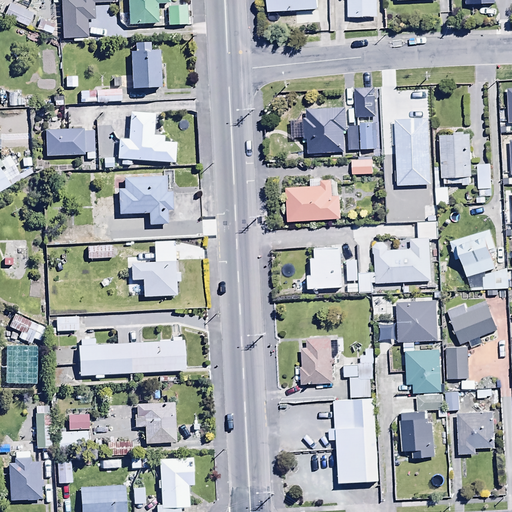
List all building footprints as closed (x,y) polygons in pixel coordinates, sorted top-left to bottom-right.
[(93,5),(113,5),(113,0),(60,0),(62,41),(87,41),(87,23),(93,22),(93,5)] [(126,0),(128,29),(157,27),(156,8),(168,7),(167,0),(126,0)] [(267,0),(269,16),(317,13),(316,0),(267,0)] [(376,0),(347,0),(348,21),(377,21),(376,0)] [(8,5),(2,19),(26,29),(33,16),(8,5)] [(186,8),(166,9),(168,29),(187,28),(186,8)] [(130,56),(131,79),(113,80),(113,90),(131,89),(131,93),(160,92),(159,53),(151,54),(150,47),(134,48),(134,56),(130,56)] [(65,90),(76,90),(76,71),(65,71),(65,90)] [(375,90),(354,91),(356,121),(376,119),(375,90)] [(79,92),(79,105),(120,105),(120,92),(79,92)] [(344,136),(347,136),(347,129),(346,111),(306,113),(306,121),(303,121),(304,143),(307,143),(308,157),(345,156),(344,136)] [(163,146),(163,140),(154,140),(155,118),(129,116),(128,132),(117,131),(115,162),(121,163),(121,168),(130,169),(131,163),(174,166),(175,147),(163,146)] [(394,129),(396,160),(397,190),(431,188),(427,121),(394,123),(394,129)] [(359,128),(361,152),(378,151),(377,127),(359,128)] [(361,152),(359,128),(347,129),(347,136),(348,153),(361,152)] [(396,160),(394,129),(381,130),(382,152),(388,152),(388,160),(396,160)] [(45,159),(84,158),(83,156),(86,155),(86,162),(94,162),(93,135),(82,135),(82,133),(44,134),(45,159)] [(454,139),(439,140),(441,182),(444,182),(444,187),(462,186),(462,189),(469,189),(469,181),(471,181),(469,138),(463,138),(463,135),(453,136),(454,139)] [(0,171),(0,195),(32,176),(29,171),(18,178),(16,174),(18,173),(9,159),(0,164),(0,165),(4,172),(2,174),(0,171)] [(352,178),(372,177),(372,163),(352,163),(352,178)] [(484,206),(484,199),(490,199),(489,165),(476,165),(477,199),(476,199),(476,206),(484,206)] [(165,180),(123,182),(123,193),(118,193),(118,218),(149,217),(149,227),(167,227),(166,213),(171,213),(171,197),(165,197),(165,180)] [(341,223),(340,199),(332,199),(331,185),(320,185),(320,190),(285,192),(287,226),(341,223)] [(448,208),(448,190),(435,190),(435,208),(448,208)] [(417,242),(428,242),(437,242),(436,209),(423,209),(424,216),(419,216),(419,225),(417,226),(417,242)] [(100,229),(100,226),(93,226),(92,244),(120,244),(120,229),(100,229)] [(482,276),(486,275),(495,272),(490,257),(496,255),(489,232),(449,245),(455,263),(460,262),(466,281),(482,276)] [(428,242),(417,242),(410,242),(410,253),(388,253),(387,250),(384,246),(377,245),(372,250),(372,258),(374,258),(375,275),(375,285),(403,284),(403,296),(415,296),(415,284),(429,284),(428,242)] [(87,248),(87,261),(112,261),(112,248),(87,248)] [(340,249),(314,250),(314,260),(310,260),(310,277),(306,277),(307,291),(342,289),(340,249)] [(179,276),(174,276),(174,266),(129,267),(129,282),(143,282),(143,300),(174,300),(174,285),(179,285),(179,276)] [(482,276),(483,293),(487,293),(487,298),(498,298),(498,293),(508,293),(507,271),(486,277),(486,275),(482,276)] [(359,287),(359,297),(372,297),(372,285),(375,285),(375,275),(358,275),(359,287)] [(131,292),(131,284),(120,284),(119,299),(140,299),(140,292),(131,292)] [(359,297),(359,287),(347,287),(348,297),(359,297)] [(497,334),(484,302),(466,310),(464,304),(445,311),(460,348),(469,345),(471,351),(483,346),(481,340),(497,334)] [(396,326),(397,341),(397,346),(437,345),(436,304),(395,306),(396,326)] [(30,346),(33,341),(41,344),(47,332),(14,317),(8,329),(20,335),(18,340),(30,346)] [(56,320),(56,334),(78,334),(78,320),(56,320)] [(397,341),(396,326),(378,327),(379,342),(397,341)] [(78,379),(94,378),(94,381),(103,381),(103,378),(184,374),(183,344),(180,344),(180,341),(171,341),(171,345),(93,349),(93,341),(80,342),(80,349),(77,350),(78,379)] [(330,367),(328,342),(308,343),(308,352),(301,352),(302,370),(300,370),(301,388),(333,386),(332,367),(330,367)] [(468,351),(446,351),(446,382),(468,382),(468,351)] [(413,388),(414,396),(442,395),(440,353),(404,355),(406,389),(413,388)] [(7,376),(0,378),(0,390),(3,389),(4,392),(12,389),(7,376)] [(492,392),(476,393),(476,401),(493,400),(492,392)] [(458,394),(445,394),(446,413),(459,413),(458,394)] [(375,480),(371,398),(334,400),(338,481),(375,480)] [(442,398),(415,400),(416,414),(443,412),(442,398)] [(320,415),(319,405),(299,406),(300,415),(320,415)] [(173,406),(135,407),(135,418),(133,418),(134,431),(144,430),(145,447),(175,445),(173,406)] [(35,408),(37,451),(52,451),(51,428),(45,428),(44,408),(35,408)] [(426,415),(400,416),(401,455),(412,454),(413,462),(432,462),(431,454),(429,453),(429,439),(433,439),(432,426),(427,427),(426,415)] [(458,458),(474,457),(474,450),(494,449),(492,415),(456,417),(458,458)] [(68,417),(68,432),(88,432),(88,417),(68,417)] [(90,454),(89,434),(58,435),(58,454),(90,454)] [(132,445),(107,445),(107,458),(132,458),(132,445)] [(29,454),(8,455),(11,504),(42,502),(40,466),(32,466),(31,461),(30,461),(29,454)] [(191,461),(158,462),(158,490),(160,490),(161,508),(156,508),(156,511),(180,511),(188,511),(187,489),(192,489),(191,461)] [(126,471),(143,471),(143,462),(131,462),(131,463),(126,463),(126,471)] [(71,486),(71,464),(55,464),(55,486),(60,486),(71,486)] [(130,475),(122,486),(130,492),(138,480),(130,475)] [(71,507),(71,486),(60,486),(60,507),(71,507)] [(125,511),(125,489),(80,491),(81,511),(125,511)] [(144,491),(133,491),(133,507),(145,506),(144,491)]
